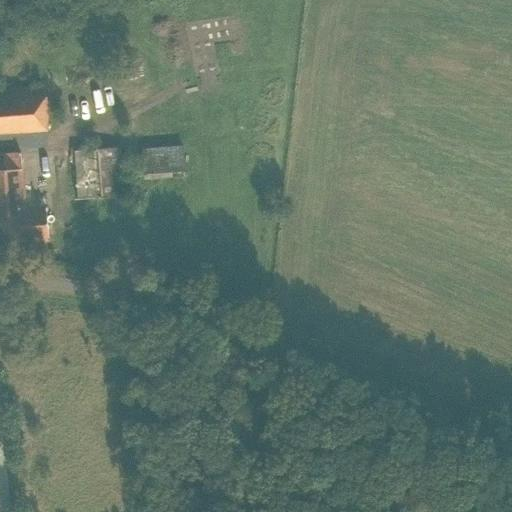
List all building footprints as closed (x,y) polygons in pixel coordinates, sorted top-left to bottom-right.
[(151,83),(168,79),(167,77),(162,49),(177,46),(181,45),(178,28),(141,36),(151,83)] [(109,63),(61,64),(62,86),(110,84),(109,63)] [(46,86),(0,88),(0,131),(48,130),(46,86)] [(182,145),(141,149),(143,180),(185,176),(182,145)] [(77,199),(122,196),(118,147),(73,151),(77,199)] [(22,183),(20,153),(0,153),(0,242),(47,240),(45,208),(24,209),(23,209),(22,183)]
